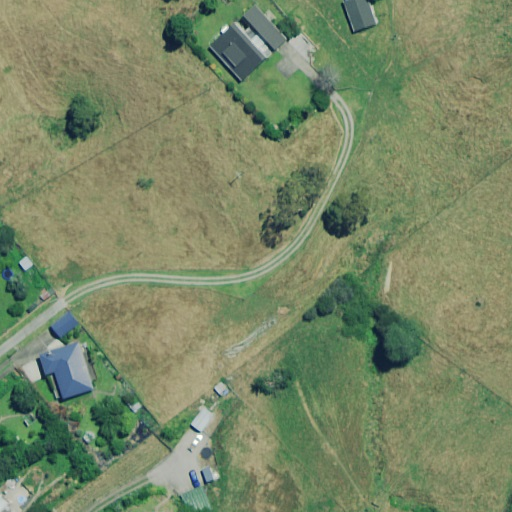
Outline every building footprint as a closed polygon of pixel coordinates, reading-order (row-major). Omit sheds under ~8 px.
[(376,25),(368,0),(343,0),(353,32),(376,25)] [(287,40),(256,7),(245,17),(276,51),(287,40)] [(246,32),(236,21),(224,32),(226,34),(211,48),(242,81),(265,60),(256,51),(264,44),(249,29),(246,32)] [(16,246),(8,228),(0,232),(0,251),(1,254),(16,246)] [(36,264),(27,254),(19,262),(27,271),(36,264)] [(71,310),(52,326),(67,343),(86,327),(71,310)] [(96,391),(81,342),(40,355),(47,376),(57,373),(65,400),(96,391)] [(214,416),(205,409),(192,425),(202,432),(207,425),(214,416)] [(210,511),(213,511),(203,487),(181,497),(187,511),(210,511)] [(8,503),(0,495),(0,511),(12,511),(6,506),(8,503)]
